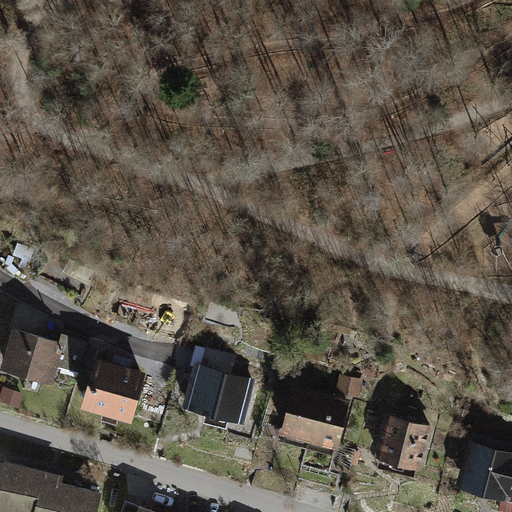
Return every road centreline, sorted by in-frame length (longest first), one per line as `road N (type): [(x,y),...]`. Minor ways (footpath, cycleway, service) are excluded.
road 1 (track): [(511,296),(200,188)]
road 2 (track): [(200,188),(511,104)]
road 3 (track): [(200,188),(40,126),(24,67),(43,13),(59,0)]
road 4 (residential): [(0,421),(294,511)]
road 5 (residential): [(0,280),(158,355)]
